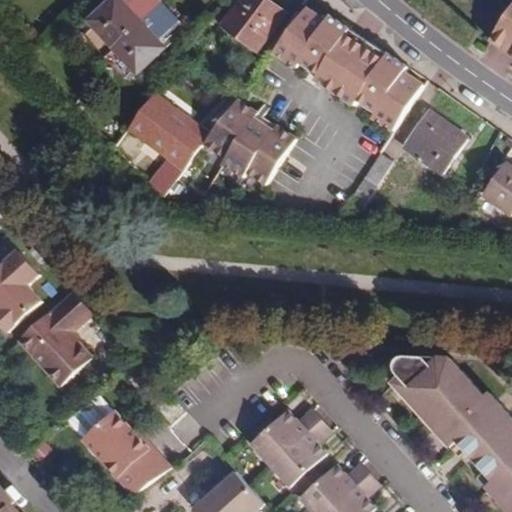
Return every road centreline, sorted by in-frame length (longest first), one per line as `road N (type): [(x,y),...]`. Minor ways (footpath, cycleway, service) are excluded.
road 1 (residential): [(440,511),(305,362),(283,357),(205,419)]
road 2 (tertiary): [(511,94),(378,0)]
